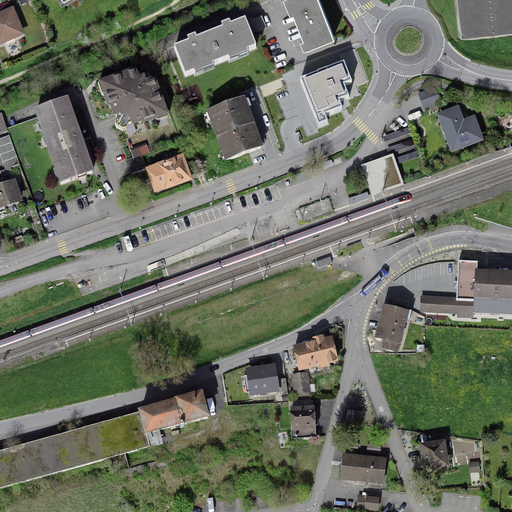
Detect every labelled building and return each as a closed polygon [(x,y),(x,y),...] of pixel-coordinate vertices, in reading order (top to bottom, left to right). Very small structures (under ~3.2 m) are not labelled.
[(286,0),(306,49),(331,40),(315,0),(286,0)] [(511,0),(456,0),(461,37),(511,31),(511,0)] [(0,15),(0,49),(26,39),(15,10),(0,15)] [(210,37),(221,63),(254,50),(244,24),(210,37)] [(221,63),(210,37),(174,51),(185,78),(221,63)] [(300,77),(319,124),(329,120),(325,112),(341,106),(338,98),(348,94),(343,83),(352,80),(344,60),(300,77)] [(122,130),(163,113),(152,85),(141,90),(135,75),(105,88),(122,130)] [(435,89),(419,94),(423,108),(439,102),(435,89)] [(36,114),(62,185),(91,174),(65,103),(36,114)] [(208,120),(224,169),(266,155),(249,106),(208,120)] [(462,110),(438,120),(454,159),(490,145),(479,119),(467,123),(462,110)] [(11,139),(0,143),(0,153),(6,171),(20,167),(11,139)] [(141,155),(127,160),(132,174),(146,168),(141,155)] [(392,155),(360,167),(371,198),(403,186),(392,155)] [(156,194),(188,182),(179,160),(148,173),(156,194)] [(13,178),(0,182),(0,219),(26,210),(24,205),(31,203),(25,187),(17,190),(13,178)] [(367,193),(347,200),(349,206),(369,199),(367,193)] [(330,258),(315,263),(317,269),(332,263),(330,258)] [(511,275),(477,274),(478,263),(458,262),(457,300),(420,298),(420,312),(455,314),(474,314),(475,307),(511,308),(511,275)] [(404,316),(385,311),(377,341),(384,343),(382,350),(395,353),(404,316)] [(294,352),(299,372),(335,362),(329,342),(294,352)] [(306,376),(292,378),(295,403),(309,401),(306,376)] [(0,453),(0,492),(158,449),(154,433),(206,419),(200,398),(0,453)] [(313,411),(290,412),(292,439),(314,438),(313,411)] [(441,445),(422,449),(425,469),(444,465),(441,445)] [(385,462),(343,458),(341,481),(383,485),(385,462)] [(376,510),(379,496),(367,494),(366,502),(359,500),(357,507),(376,510)]
